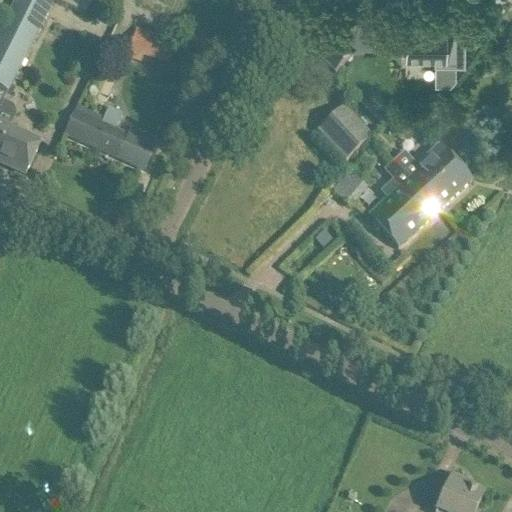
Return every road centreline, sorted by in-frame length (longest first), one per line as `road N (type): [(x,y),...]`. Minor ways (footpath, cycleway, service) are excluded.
road 1 (tertiary): [(511,448),(151,267)]
road 2 (residential): [(151,267),(271,17),(317,0)]
road 3 (tertiary): [(151,267),(0,192)]
